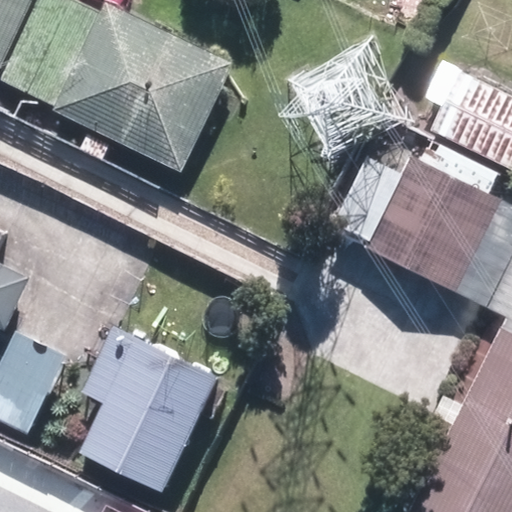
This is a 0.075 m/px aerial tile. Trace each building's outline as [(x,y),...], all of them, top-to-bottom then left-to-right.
[(0,0),(0,76),(194,167),(246,56),(126,0),(117,0),(113,8),(95,0),(0,0)] [(511,80),(474,62),(441,128),(511,162),(511,80)] [(511,307),(409,511),(411,511),(511,511),(511,212),(495,205),(499,196),(409,151),(396,178),(362,161),(331,221),(365,238),(364,241),(456,288),(458,284),(490,299),(501,279),(511,284),(511,307)] [(0,312),(22,323),(48,269),(0,246),(0,312)] [(96,449),(178,488),(232,373),(128,324),(97,390),(119,399),(96,449)] [(0,424),(25,437),(63,360),(15,336),(1,363),(0,362),(0,424)]
